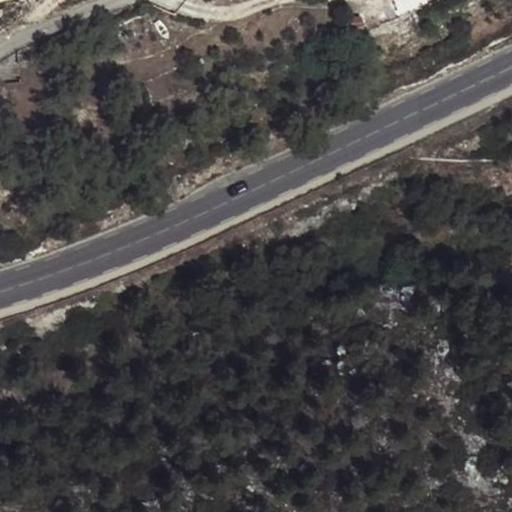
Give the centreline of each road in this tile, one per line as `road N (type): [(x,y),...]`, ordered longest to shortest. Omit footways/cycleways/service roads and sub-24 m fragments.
road 1 (secondary): [(511,67),(193,222),(0,294)]
road 2 (residential): [(114,0),(0,48)]
